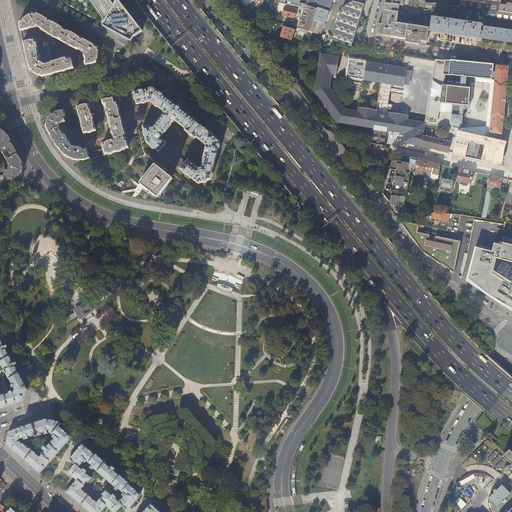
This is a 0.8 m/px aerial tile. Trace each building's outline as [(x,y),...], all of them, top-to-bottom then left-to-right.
[(117,34),(130,41),(131,42),(134,37),(142,31),(117,0),(62,0),(62,2),(103,25),(102,26),(117,34)] [(305,9),(316,12),(317,9),(308,5),(309,0),(276,0),(276,2),(305,9)] [(316,12),(309,32),(320,35),(332,1),(334,1),(333,0),(309,0),(308,5),(317,9),(316,12)] [(332,39),(335,40),(352,46),(365,0),(356,0),(356,2),(353,1),(343,7),(332,39)] [(385,0),(382,20),(382,25),(379,24),(377,34),(405,39),(412,41),(419,42),(420,41),(427,42),(429,31),(429,27),(397,23),(399,7),(432,11),(433,3),(411,0),(385,0)] [(432,11),(431,17),(483,24),(483,26),(511,30),(511,13),(499,11),(500,2),(500,0),(460,0),(459,6),(433,3),(432,11)] [(502,3),(500,2),(499,11),(511,13),(511,4),(507,3),(506,5),(502,5),(502,3)] [(297,14),(298,10),(286,7),(284,15),(294,18),(295,14),(297,14)] [(299,28),(309,32),(316,12),(305,9),(299,28)] [(84,61),(86,66),(97,63),(99,48),(34,12),(18,23),(20,31),(37,27),(41,29),(41,30),(77,50),(79,50),(83,52),(85,61),(84,61)] [(429,27),(429,31),(441,32),(454,34),(467,36),(476,37),(485,39),(497,40),(506,42),(511,42),(511,30),(483,26),(483,24),(431,17),(429,27)] [(281,37),(292,40),(295,30),(284,27),(281,37)] [(40,57),(36,41),(34,41),(34,39),(23,41),(30,71),(41,77),(74,69),(71,58),(68,59),(68,57),(47,62),(47,63),(43,64),(40,62),(39,57),(40,57)] [(383,133),(388,134),(388,129),(405,132),(403,143),(448,153),(451,141),(423,135),(425,123),(408,120),(408,115),(397,114),(390,112),(390,113),(389,117),(377,115),(377,111),(377,110),(359,107),(358,112),(345,109),(340,102),(336,105),(331,98),(335,95),(330,88),(332,75),(336,76),(339,57),(323,55),(322,59),(320,59),(318,68),(321,69),(319,77),(317,76),(315,86),(318,87),(317,91),(320,94),(318,96),(323,104),(325,102),(330,109),(328,110),(334,118),(336,117),(339,122),(343,122),(343,125),(352,126),(353,124),(361,125),(360,127),(370,129),(370,127),(374,127),(373,132),(378,132),(379,130),(383,130),(383,133)] [(382,83),(382,81),(395,83),(394,85),(394,86),(401,87),(402,81),(400,81),(401,73),(404,73),(405,68),(397,67),(397,69),(385,66),(385,65),(349,59),(346,77),(382,83)] [(440,99),(429,97),(425,121),(437,123),(440,102),(452,104),(450,124),(458,126),(462,126),(463,109),(465,109),(466,107),(468,107),(470,107),(472,86),(473,82),(469,82),(469,78),(467,78),(467,75),(470,75),(471,76),(479,77),(492,79),(493,71),(494,63),(450,59),(450,60),(446,59),(445,63),(443,75),(452,76),(455,76),(454,86),(442,85),(440,99)] [(509,67),(496,65),(495,79),(490,127),(490,132),(502,134),(509,67)] [(389,117),(390,113),(386,112),(387,109),(388,104),(387,104),(389,93),(390,93),(391,88),(390,88),(391,84),(394,85),(395,83),(382,81),(382,83),(385,84),(384,92),(382,105),(381,111),(377,111),(377,115),(389,117)] [(362,98),(380,101),(382,91),(364,87),(362,98)] [(150,104),(164,116),(175,123),(206,149),(199,171),(188,162),(186,164),(179,171),(199,186),(212,182),(222,143),(200,125),(154,89),(147,90),(135,92),(137,107),(150,104)] [(84,149),(72,146),(62,130),(61,131),(59,127),(59,126),(60,123),(65,122),(64,117),(65,116),(64,110),(50,113),(45,125),(46,127),(49,134),(53,140),(56,145),(62,152),(65,157),(81,161),(125,150),(124,149),(129,148),(115,97),(102,100),(103,106),(105,106),(113,138),(113,139),(113,140),(102,143),(103,149),(88,153),(87,148),(84,149)] [(77,107),(84,134),(96,131),(89,104),(77,107)] [(463,109),(462,126),(476,129),(490,132),(490,127),(468,123),(468,122),(467,121),(468,107),(466,107),(465,109),(463,109)] [(167,146),(161,142),(175,123),(164,116),(153,129),(143,131),(148,146),(160,155),(165,148),(167,146)] [(501,140),(502,134),(476,129),(458,126),(453,154),(502,165),(505,146),(507,141),(501,140)] [(0,144),(7,158),(17,152),(15,149),(10,138),(8,133),(4,131),(0,129),(0,144)] [(376,145),(372,144),(371,146),(367,145),(365,155),(375,157),(376,145)] [(379,157),(388,159),(389,149),(385,148),(385,146),(381,146),(379,157)] [(179,171),(186,164),(165,148),(160,155),(179,171)] [(19,177),(20,177),(24,165),(20,158),(17,152),(7,158),(10,165),(8,169),(4,170),(5,174),(7,180),(19,177)] [(425,160),(416,158),(410,157),(409,163),(393,158),(383,193),(395,208),(400,214),(403,211),(410,172),(414,172),(414,174),(423,176),(423,175),(425,160)] [(423,175),(430,177),(430,176),(433,162),(425,160),(423,175)] [(430,176),(438,178),(439,171),(441,164),(433,162),(430,176)] [(140,184),(157,197),(172,179),(155,165),(140,184)] [(459,168),(457,175),(460,175),(459,177),(458,178),(458,181),(463,182),(464,182),(464,181),(465,182),(467,182),(468,181),(469,179),(472,180),(474,171),(459,168)] [(503,177),(490,175),(488,187),(500,189),(503,177)] [(454,180),(442,178),(440,186),(452,189),(454,180)] [(511,222),(511,208),(502,206),(499,220),(511,222)] [(433,218),(449,221),(450,213),(444,214),(439,213),(434,213),(433,218)] [(454,272),(460,241),(435,236),(434,242),(428,240),(429,235),(416,233),(417,225),(400,222),(424,252),(454,272)] [(476,282),(475,285),(477,286),(476,288),(504,307),(506,306),(511,310),(511,238),(504,237),(503,242),(500,242),(500,244),(501,245),(500,249),(492,247),(492,250),(476,245),(468,275),(475,277),(475,279),(476,280),(475,282),(476,282)] [(468,275),(466,281),(476,288),(477,286),(475,285),(476,282),(475,282),(476,280),(475,279),(475,277),(468,275)] [(59,323),(63,330),(79,320),(81,322),(95,313),(93,310),(111,299),(108,294),(88,307),(86,303),(72,311),(74,313),(59,323)] [(27,389),(0,339),(0,362),(9,379),(10,379),(16,389),(15,392),(7,394),(5,395),(4,395),(0,396),(0,407),(11,404),(14,403),(22,400),(25,395),(27,389)] [(71,437),(58,427),(61,424),(58,421),(46,419),(36,422),(20,427),(9,431),(6,443),(15,451),(30,464),(40,473),(71,437)] [(82,444),(69,459),(75,464),(68,472),(77,479),(66,492),(73,497),(89,511),(100,511),(107,505),(114,511),(116,511),(122,505),(127,510),(141,495),(128,484),(129,484),(119,475),(104,463),(105,463),(95,454),(94,455),(82,444)] [(511,453),(509,450),(503,456),(511,464),(510,465),(509,465),(508,465),(507,465),(506,466),(506,467),(506,468),(505,469),(506,470),(507,471),(508,471),(509,470),(510,469),(511,470),(511,453)] [(154,465),(152,471),(159,473),(158,475),(167,478),(168,476),(174,478),(176,471),(174,471),(175,469),(156,464),(156,465),(154,465)] [(464,484),(476,478),(475,474),(459,482),(461,486),(453,489),(458,498),(466,494),(468,497),(471,496),(470,494),(474,493),(473,491),(477,489),(476,485),(466,489),(464,484)] [(31,502),(18,492),(15,492),(11,496),(26,508),(31,502)] [(4,507),(1,504),(0,504),(0,511),(23,511),(26,509),(18,502),(17,503),(8,496),(4,501),(10,508),(5,511),(3,511),(4,510),(3,509),(4,507)] [(511,496),(506,503),(505,501),(502,498),(496,505),(500,510),(498,511),(508,511),(511,508),(511,496)] [(268,511),(266,498),(259,499),(260,511),(268,511)]
